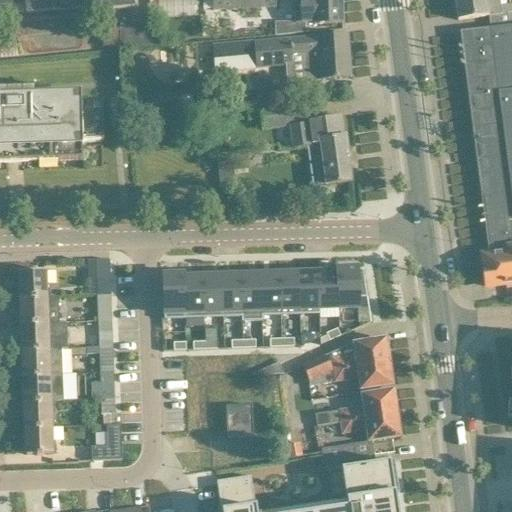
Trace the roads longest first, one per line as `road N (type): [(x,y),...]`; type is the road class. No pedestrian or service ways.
road 1 (residential): [(0,481),(160,475),(141,238)]
road 2 (residential): [(141,238),(420,228)]
road 3 (tertiary): [(420,228),(392,0)]
road 4 (tertiary): [(461,511),(435,322)]
road 5 (residential): [(0,243),(141,238)]
